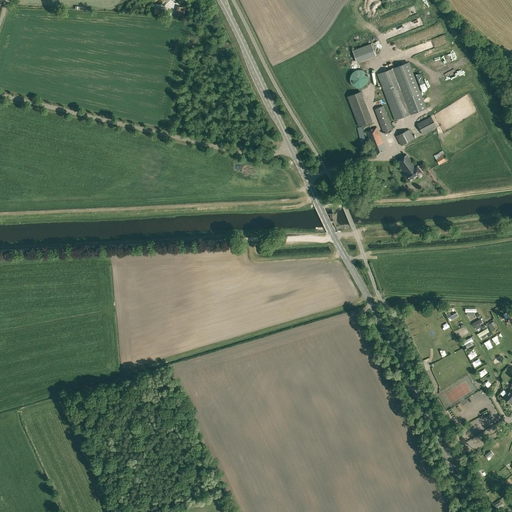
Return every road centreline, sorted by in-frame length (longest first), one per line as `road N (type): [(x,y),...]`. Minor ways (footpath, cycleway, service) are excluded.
road 1 (secondary): [(473,511),(291,146)]
road 2 (track): [(0,251),(333,236)]
road 3 (track): [(317,202),(0,216)]
road 4 (unclassified): [(291,146),(249,155),(0,94)]
road 5 (track): [(317,202),(511,187)]
road 6 (secondary): [(291,146),(220,0)]
